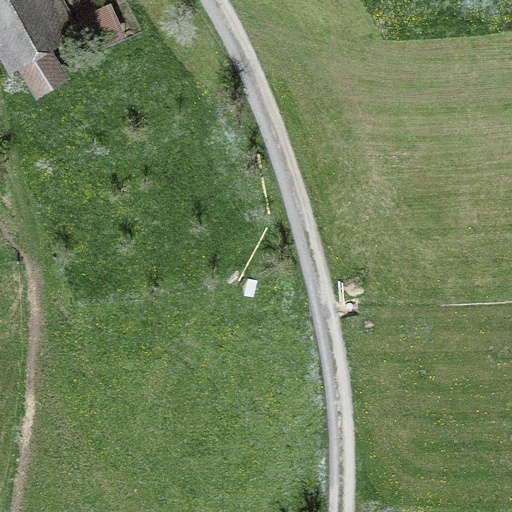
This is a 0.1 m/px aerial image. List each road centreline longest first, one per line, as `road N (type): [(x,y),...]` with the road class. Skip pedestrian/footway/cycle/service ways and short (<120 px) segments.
road 1 (track): [(208,0),(243,51),(315,268),(337,511)]
road 2 (track): [(13,511),(41,343),(25,193),(0,113)]
